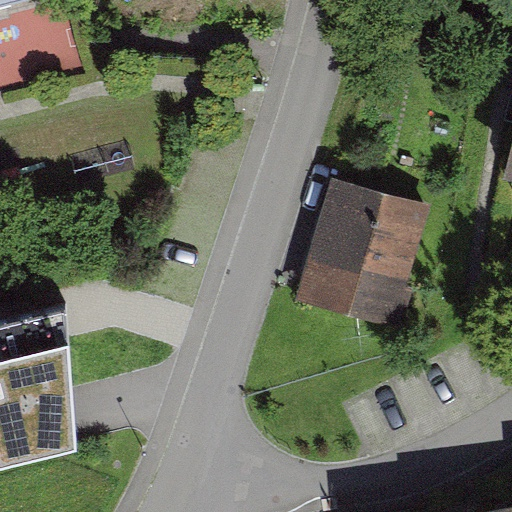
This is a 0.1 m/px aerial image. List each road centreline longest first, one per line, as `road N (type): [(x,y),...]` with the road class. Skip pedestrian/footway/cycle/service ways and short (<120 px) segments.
road 1 (residential): [(336,0),(312,100),(215,397),(212,483)]
road 2 (residential): [(511,409),(405,475),(323,485),(212,483)]
